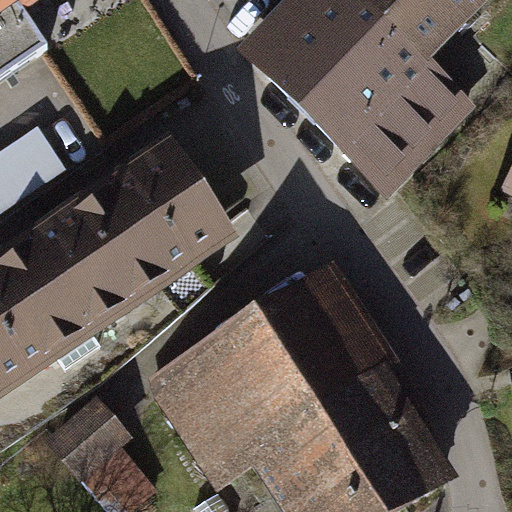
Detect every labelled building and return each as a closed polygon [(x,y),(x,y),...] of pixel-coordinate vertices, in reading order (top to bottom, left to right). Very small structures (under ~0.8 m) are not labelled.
[(0,0),(0,84),(48,52),(19,9),(12,0),(0,0)] [(12,0),(19,9),(32,0),(12,0)] [(468,107),(422,64),(356,0),(300,0),(245,56),(384,192),(468,107)] [(356,0),(422,64),(484,0),(356,0)] [(0,163),(0,222),(72,175),(45,134),(0,163)] [(159,149),(0,258),(0,404),(227,247),(159,149)] [(402,380),(338,276),(156,387),(220,492),(258,468),(285,511),(428,511),(458,494),(392,387),(402,380)] [(128,457),(137,449),(101,409),(46,459),(82,499),(92,490),(112,511),(134,511),(159,490),(128,457)] [(229,511),(219,496),(195,511),(229,511)]
